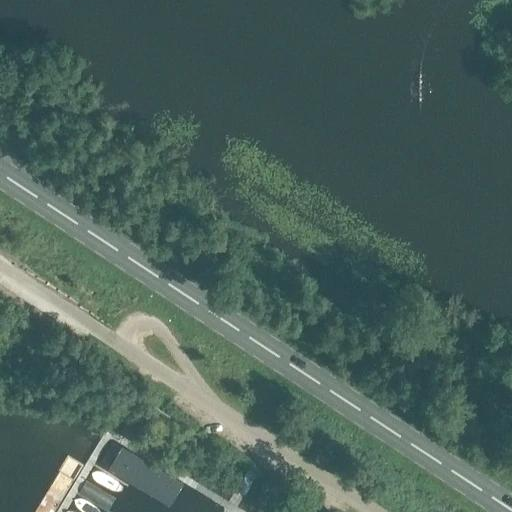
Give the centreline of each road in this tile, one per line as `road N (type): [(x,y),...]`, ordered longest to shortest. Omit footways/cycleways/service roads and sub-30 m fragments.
road 1 (primary): [(511,510),(0,171)]
road 2 (unclassified): [(211,404),(0,263)]
road 3 (unclassified): [(211,404),(374,511)]
